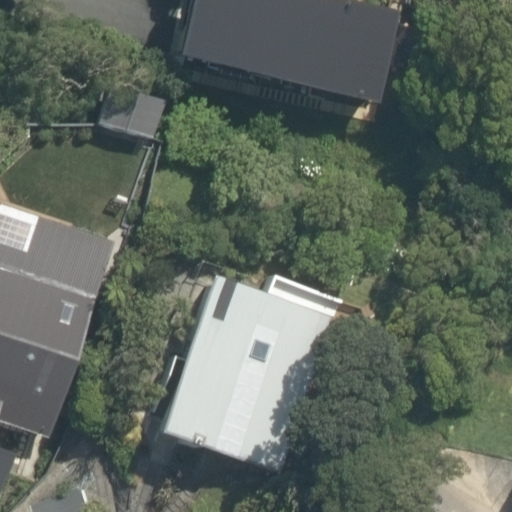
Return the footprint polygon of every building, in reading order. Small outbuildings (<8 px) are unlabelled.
[(165,9),(147,60),(258,99),(276,47),(165,9)] [(142,141),(150,84),(112,79),(105,137),(142,141)] [(94,256),(11,228),(0,261),(0,260),(0,430),(30,441),(94,256)] [(256,403),(281,410),(292,372),(278,368),(287,335),(301,339),(306,322),(330,328),(335,312),(336,307),(260,286),(259,290),(257,298),(173,274),(128,437),(255,472),(260,453),(268,455),(273,439),(248,432),(256,403)] [(511,472),(500,503),(511,507),(511,472)] [(16,511),(74,511),(65,488),(14,508),(16,511)]
